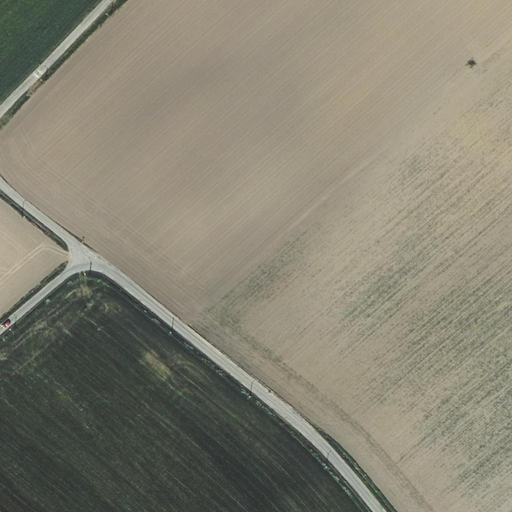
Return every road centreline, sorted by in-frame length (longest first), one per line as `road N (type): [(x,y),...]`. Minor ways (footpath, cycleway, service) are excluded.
road 1 (residential): [(379,511),(247,382),(92,256)]
road 2 (unclassified): [(112,0),(0,116)]
road 3 (unclassified): [(0,177),(92,256)]
